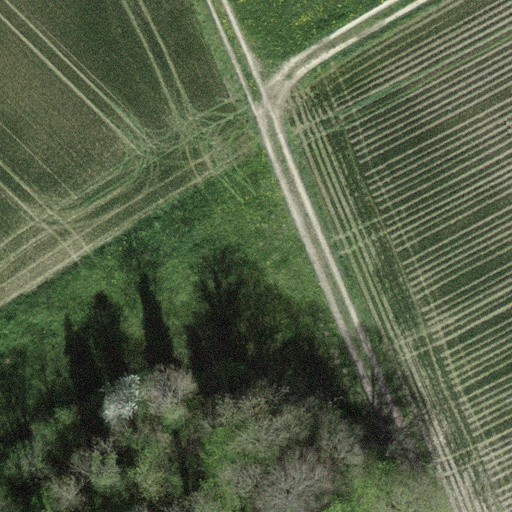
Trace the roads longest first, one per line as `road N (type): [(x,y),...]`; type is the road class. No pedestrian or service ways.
road 1 (track): [(449,511),(239,0)]
road 2 (track): [(270,70),(406,0)]
